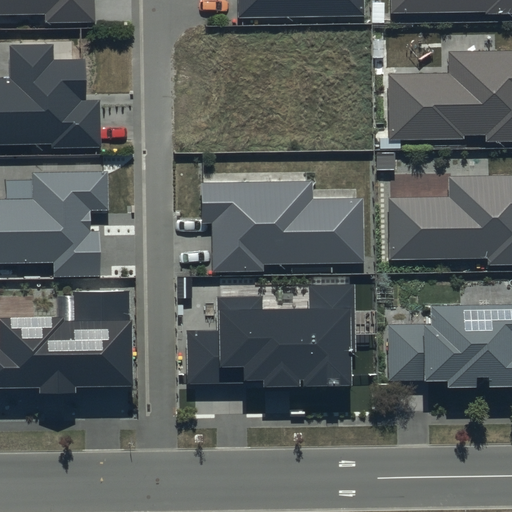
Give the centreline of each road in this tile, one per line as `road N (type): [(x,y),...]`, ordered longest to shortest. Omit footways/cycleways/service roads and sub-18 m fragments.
road 1 (residential): [(157,481),(152,0)]
road 2 (residential): [(511,476),(157,481)]
road 3 (residential): [(157,481),(0,483)]
